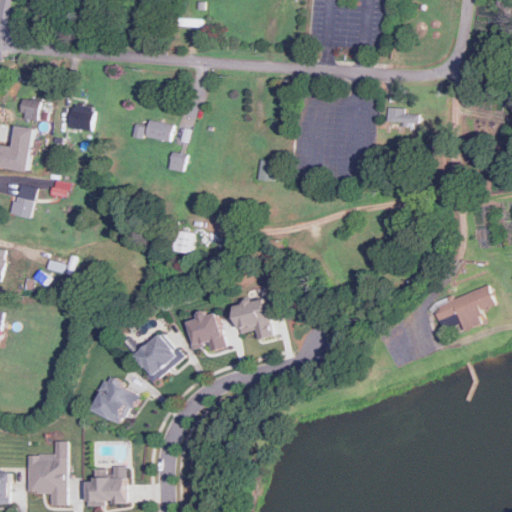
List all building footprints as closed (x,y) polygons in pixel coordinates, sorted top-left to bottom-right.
[(41,115),(42,98),(24,98),(23,114),(41,115)] [(72,126),(94,129),(98,106),(76,103),(72,126)] [(408,107),(391,106),(390,120),(423,122),(424,113),(408,113),(408,107)] [(176,124),(153,118),(149,135),(172,141),(176,124)] [(0,165),(33,169),(38,127),(20,125),(18,145),(0,143),(0,165)] [(186,170),(190,153),(176,150),(172,167),(186,170)] [(261,178),(276,180),(279,160),(264,158),(261,178)] [(71,195),(72,181),(57,179),(55,193),(71,195)] [(15,212),(33,217),(41,187),(23,183),(15,212)] [(198,231),(179,229),(177,250),(196,251),(198,231)] [(0,279),(6,281),(12,259),(0,255),(0,279)] [(468,329),(487,322),(482,309),(498,302),(491,284),(437,305),(446,328),(465,321),(468,329)] [(242,331),(260,328),(262,338),(275,336),(269,294),(237,299),(242,331)] [(220,309),(201,314),(202,317),(191,320),(196,338),(193,339),(195,347),(213,343),(214,349),(229,346),(220,309)] [(159,380),(187,356),(166,332),(138,355),(159,380)] [(97,410),(129,423),(142,390),(111,377),(97,410)] [(70,504),(71,439),(59,439),(59,453),(32,453),(32,491),(55,492),(55,503),(70,504)] [(130,464),(115,465),(116,470),(98,470),(98,480),(91,480),(92,505),(109,504),(109,502),(131,501),(130,464)] [(0,500),(13,501),(14,470),(0,470),(0,500)]
